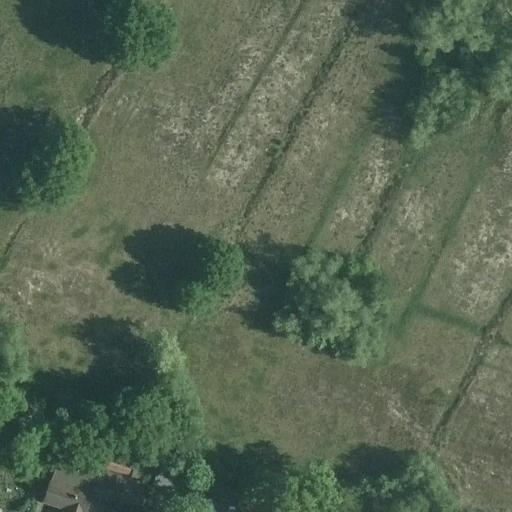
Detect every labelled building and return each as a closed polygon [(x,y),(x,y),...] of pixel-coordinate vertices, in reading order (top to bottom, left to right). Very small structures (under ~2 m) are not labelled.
[(108,455),(106,459),(103,469),(128,477),(133,463),(108,455)] [(135,459),(130,476),(141,480),(147,463),(135,459)] [(60,464),(46,505),(66,511),(65,511),(83,511),(90,492),(95,476),(60,464)] [(128,479),(102,471),(100,478),(94,494),(120,502),(128,479)] [(169,477),(165,489),(200,499),(203,487),(169,477)] [(279,500),(276,511),(302,511),(304,505),(279,500)]
